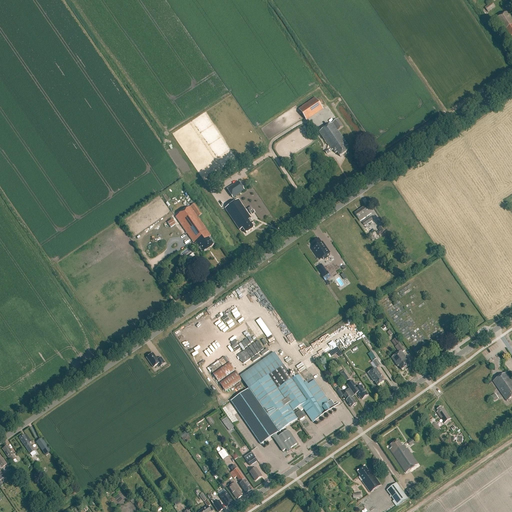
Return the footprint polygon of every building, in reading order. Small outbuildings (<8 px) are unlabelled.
[(493,3),(485,9),(489,13),(496,8),(493,3)] [(495,21),(508,40),(511,36),(511,17),(508,12),(495,21)] [(299,109),(305,119),(322,107),(315,98),(299,109)] [(338,119),(319,133),(330,148),(325,152),(327,154),(333,150),(336,154),(337,153),(340,157),(348,152),(345,148),(348,146),(338,131),(343,127),(338,119)] [(233,199),(244,190),(238,181),(231,186),(230,183),(224,187),(233,199)] [(240,230),(242,229),(246,234),(254,228),(251,225),(253,224),(250,219),(251,219),(238,200),(225,209),(240,230)] [(178,221),(193,243),(194,243),(195,244),(196,243),(200,248),(199,249),(201,252),(203,251),(204,253),(205,252),(206,253),(208,251),(208,250),(214,246),(208,238),(211,236),(198,218),(204,214),(196,203),(174,219),(176,223),(178,221)] [(366,206),(355,214),(360,222),(371,214),(366,206)] [(362,223),(365,226),(373,221),(370,217),(362,223)] [(381,230),(377,233),(378,235),(381,233),(381,234),(386,231),(381,224),(378,226),(381,230)] [(316,255),(319,254),(323,259),(330,254),(322,243),(321,243),(318,239),(312,244),(315,248),(312,249),(316,255)] [(328,272),(327,273),(322,265),(317,268),(322,275),(322,276),(325,281),(331,277),(328,272)] [(236,321),(241,318),(237,311),(233,314),(234,315),(232,316),(236,321)] [(228,326),(234,322),(231,317),(225,321),(228,326)] [(267,329),(262,321),(258,324),(256,322),(253,323),(256,327),(250,331),(254,337),(267,329)] [(230,354),(237,350),(235,346),(233,343),(232,343),(231,339),(230,336),(223,340),(230,354)] [(338,337),(326,343),(328,346),(330,349),(341,342),(338,337)] [(398,365),(402,370),(409,365),(406,360),(407,359),(402,353),(405,351),(400,344),(395,348),(398,353),(391,358),(397,366),(398,365)] [(329,354),(332,357),(340,351),(338,348),(329,354)] [(244,349),(241,351),(240,349),(235,351),(239,359),(240,358),(242,361),(249,358),(244,349)] [(249,390),(231,402),(261,445),(279,432),(298,419),(300,421),(305,418),(301,412),(303,410),(301,406),(302,405),(307,412),(314,408),(314,409),(314,410),(320,418),(316,421),(316,420),(316,421),(340,405),(339,404),(340,405),(332,410),(327,404),(329,402),(314,380),(308,385),(306,382),(304,383),(296,371),(290,375),(283,365),(283,366),(275,353),(240,377),(249,390)] [(377,360),(375,358),(372,353),(369,356),(373,362),(377,368),(381,366),(377,360)] [(153,354),(146,358),(153,368),(157,365),(159,368),(165,364),(161,358),(157,360),(153,354)] [(224,356),(217,359),(220,364),(227,361),(224,356)] [(300,361),(294,365),(298,371),(304,367),(300,361)] [(212,374),(225,392),(241,380),(228,362),(212,374)] [(376,369),(368,374),(374,382),(375,382),(378,386),(384,382),(381,377),(382,377),(376,369)] [(340,374),(347,382),(352,379),(345,370),(340,374)] [(511,382),(506,373),(494,382),(507,402),(511,398),(511,382)] [(353,382),(348,386),(355,395),(357,393),(362,400),(368,396),(362,386),(358,389),(353,382)] [(350,389),(343,393),(348,400),(346,401),(347,402),(348,404),(351,407),(351,408),(353,407),(354,406),(355,406),(356,405),(357,404),(352,397),(354,396),(350,389)] [(439,412),(437,413),(444,424),(451,419),(444,408),(443,409),(442,408),(438,411),(439,412)] [(222,421),(229,431),(235,427),(227,417),(222,421)] [(436,423),(432,425),(437,432),(441,430),(436,423)] [(282,433),(279,435),(279,434),(276,435),(272,438),(273,440),(274,439),(283,452),(289,448),(290,449),(297,444),(288,431),(289,431),(288,431),(283,434),(282,433)] [(26,448),(30,454),(34,451),(30,445),(29,443),(31,442),(27,435),(25,437),(23,435),(19,438),(26,448)] [(42,439),(36,443),(45,456),(51,451),(42,439)] [(390,450),(406,473),(419,465),(407,448),(407,449),(404,445),(402,446),(398,440),(391,446),(392,448),(390,450)] [(13,455),(7,446),(2,449),(8,458),(9,458),(12,462),(16,459),(13,455)] [(218,453),(223,460),(228,456),(224,450),(218,453)] [(253,457),(247,462),(250,466),(256,462),(253,457)] [(236,477),(239,482),(244,479),(236,467),(234,465),(230,468),(231,470),(233,472),(230,474),(234,479),(236,477)] [(231,478),(223,466),(220,468),(228,480),(231,478)] [(364,484),(370,493),(381,486),(370,470),(368,471),(365,467),(361,470),(360,470),(359,471),(359,472),(358,472),(361,476),(360,477),(364,484)] [(262,477),(256,468),(249,472),(255,481),(262,477)] [(238,484),(244,494),(250,490),(243,480),(238,484)] [(237,498),(238,499),(242,496),(238,492),(240,491),(234,483),(228,488),(236,499),(237,498)] [(393,502),(396,507),(398,506),(408,499),(396,484),(387,491),(394,501),(393,502)] [(219,497),(226,507),(233,503),(226,492),(219,497)] [(172,502),(176,507),(181,503),(177,498),(172,502)] [(213,505),(217,511),(219,511),(223,509),(221,505),(219,501),(216,503),(213,500),(211,502),(213,505)] [(199,511),(210,511),(211,511),(208,507),(210,506),(207,501),(205,503),(207,507),(199,511)]
